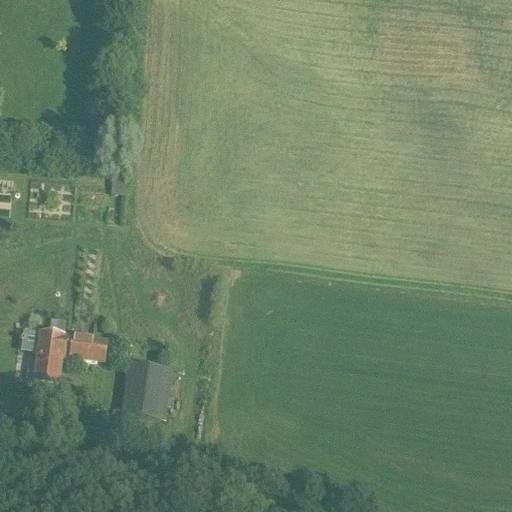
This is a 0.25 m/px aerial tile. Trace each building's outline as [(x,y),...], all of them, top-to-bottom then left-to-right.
[(94,207),(116,207),(116,196),(94,196),(94,207)] [(136,224),(135,206),(114,207),(115,225),(136,224)] [(50,323),(48,338),(64,340),(65,325),(50,323)] [(40,337),(35,385),(59,387),(61,363),(104,368),(107,345),(64,340),(48,338),(40,337)] [(164,374),(132,369),(125,419),(157,423),(164,374)]
